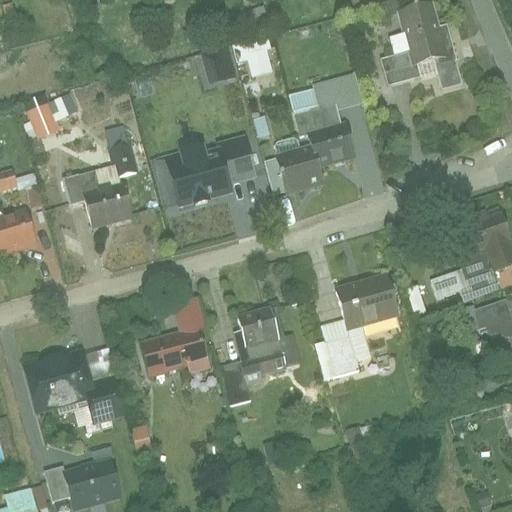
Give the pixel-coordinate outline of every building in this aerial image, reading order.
[(346,0),(353,16),(381,5),(378,0),(346,0)] [(454,58),(440,4),(403,13),(419,69),(454,58)] [(239,65),(247,62),(253,80),(275,73),(265,38),(233,47),(239,65)] [(222,54),(201,61),(209,88),(230,82),(222,54)] [(59,120),(78,115),(73,97),(28,110),(36,141),(62,134),(59,120)] [(361,163),(350,123),(315,131),(320,148),(326,171),(361,163)] [(104,133),(119,180),(139,174),(125,127),(104,133)] [(186,185),(238,173),(228,139),(177,153),(186,185)] [(292,197),(332,185),(320,148),(283,158),(292,197)] [(0,175),(0,194),(18,190),(13,172),(0,175)] [(17,179),(18,188),(36,187),(36,178),(17,179)] [(99,231),(139,221),(129,185),(89,195),(99,231)] [(283,224),(292,222),(288,198),(279,200),(283,224)] [(0,251),(2,259),(42,247),(30,211),(0,218),(0,251)] [(503,273),(511,269),(511,229),(507,215),(474,227),(480,248),(493,245),(503,273)] [(393,277),(342,292),(353,333),(405,318),(393,277)] [(183,334),(144,343),(153,378),(219,363),(202,298),(176,306),(183,334)] [(275,308),(243,319),(254,353),(286,345),(275,308)] [(511,322),(499,327),(511,361),(511,322)] [(28,364),(42,413),(100,398),(88,352),(28,364)] [(148,428),(133,430),(136,452),(151,450),(148,428)] [(111,461),(67,474),(79,511),(124,501),(111,461)] [(0,511),(41,511),(38,500),(0,511)]
